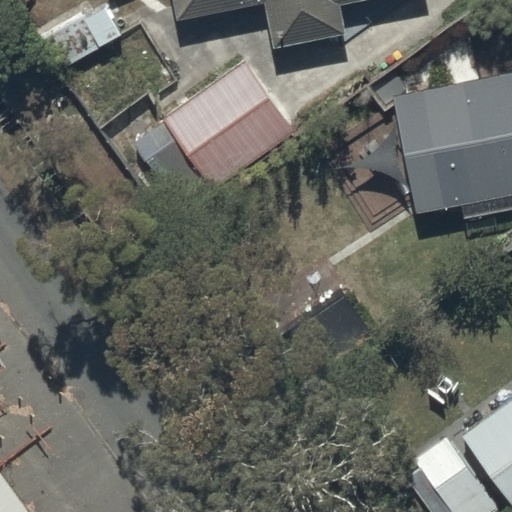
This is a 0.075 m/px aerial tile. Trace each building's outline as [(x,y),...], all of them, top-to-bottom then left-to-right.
[(177,0),(179,10),(228,0),(265,0),(273,36),(347,21),(343,0),(177,0)] [(246,52),(135,134),(179,195),(213,169),(221,180),(299,122),(246,52)] [(511,64),(397,86),(417,203),(459,196),(461,208),(511,199),(511,64)] [(511,394),(457,436),(448,424),(400,460),(438,511),(486,511),(511,494),(511,394)] [(0,511),(9,511),(0,499),(0,511)]
